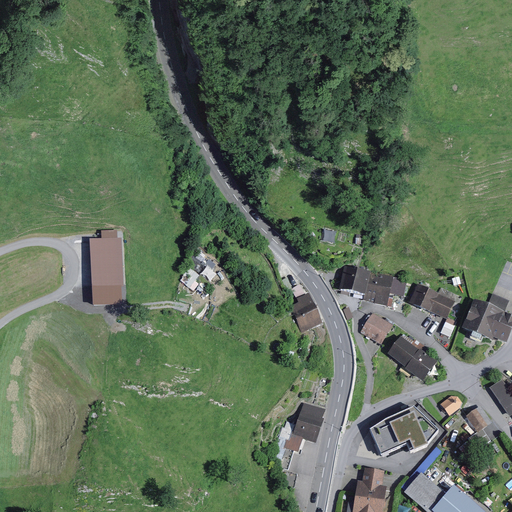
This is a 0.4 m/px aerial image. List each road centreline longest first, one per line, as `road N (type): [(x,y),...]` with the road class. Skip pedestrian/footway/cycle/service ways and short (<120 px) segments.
road 1 (primary): [(162,0),(200,133),(239,197),(303,269),(337,329),(343,371),(315,511)]
road 2 (residential): [(467,377),(429,339),(380,309),(367,310),(357,323),(370,376),(365,417)]
